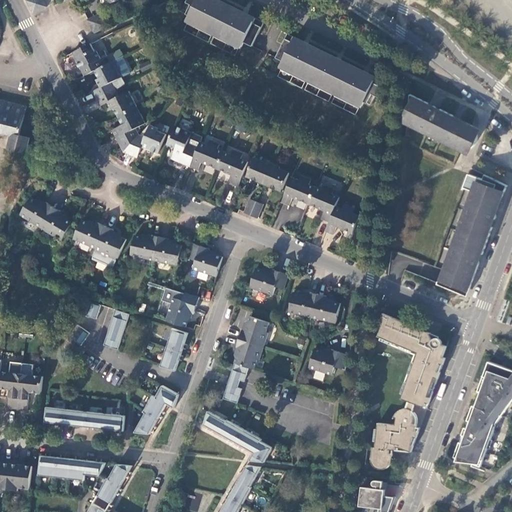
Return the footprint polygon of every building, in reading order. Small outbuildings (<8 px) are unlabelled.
[(40,0),(34,0),(29,3),(34,14),(44,9),(40,0)] [(264,23),(256,19),(218,0),(188,0),(182,12),(190,16),(188,21),(242,47),(244,43),(252,47),(264,23)] [(95,34),(106,28),(100,17),(89,23),(95,34)] [(377,78),(295,38),(288,34),(276,58),(283,62),(282,67),(363,107),(365,103),(372,105),(376,97),(380,98),(381,87),(375,83),(377,78)] [(95,52),(91,44),(73,53),(85,76),(96,71),(111,63),(104,50),(99,53),(98,50),(95,52)] [(93,92),(96,99),(116,89),(112,83),(122,78),(114,61),(111,63),(96,71),(103,87),(93,92)] [(149,61),(139,63),(141,70),(150,68),(149,61)] [(304,88),(327,101),(330,96),(307,83),(304,88)] [(116,89),(96,99),(100,106),(111,101),(119,117),(138,108),(130,92),(120,96),(116,89)] [(441,142),(454,116),(441,110),(439,113),(436,112),(437,111),(436,109),(436,107),(434,106),(432,106),(430,107),(429,109),(427,107),(429,104),(411,95),(407,125),(441,142)] [(9,149),(27,153),(31,138),(20,136),(27,106),(0,99),(0,132),(12,135),(9,149)] [(138,108),(119,117),(123,125),(113,130),(124,152),(140,135),(147,127),(138,108)] [(451,132),(451,134),(451,136),(451,140),(452,143),(453,146),(456,148),(460,150),(464,151),(468,150),(472,149),(475,146),(477,142),(478,138),(478,134),(476,130),(474,127),(470,125),(467,124),(464,123),(461,124),(458,125),(455,122),(451,129),(453,130),(451,132)] [(175,126),(168,145),(176,148),(172,160),(190,168),(199,147),(196,145),(196,144),(189,141),(193,133),(175,126)] [(140,135),(124,152),(138,158),(142,147),(159,154),(167,135),(159,131),(159,130),(150,127),(147,134),(142,136),(140,135)] [(199,147),(190,168),(198,171),(202,160),(205,162),(207,164),(218,169),(225,152),(218,150),(220,145),(210,141),(208,145),(201,143),(199,147)] [(225,152),(218,169),(229,174),(231,173),(234,174),(230,184),(238,187),(249,163),(241,160),(243,155),(233,151),(231,155),(225,152)] [(247,177),(265,184),(273,164),(265,161),(264,163),(255,159),(247,177)] [(273,164),(265,184),(283,191),(290,173),(280,169),(281,168),(273,164)] [(491,182),(469,174),(464,188),(472,191),(467,204),(471,206),(466,219),(468,220),(459,245),(457,245),(447,271),(443,270),(438,284),(456,292),(457,291),(460,291),(463,291),(465,290),(467,288),(468,285),(475,267),(476,267),(478,267),(479,266),(480,264),(480,262),(479,261),(477,260),(480,254),(483,255),(493,228),(489,227),(492,221),(493,221),(495,220),(496,219),(497,217),(496,216),(496,214),(494,213),(508,186),(492,178),(491,182)] [(292,178),(282,203),(290,206),(294,196),(298,197),(298,200),(309,204),(316,188),(310,185),(312,180),(302,176),(300,181),(292,178)] [(316,188),(309,204),(320,209),(323,208),(326,209),(322,219),(330,223),(336,207),(340,198),(333,195),(335,190),(325,186),(323,191),(316,188)] [(21,215),(41,228),(54,207),(46,203),(44,206),(31,198),(21,215)] [(250,199),(245,213),(244,213),(251,216),(257,202),(250,199)] [(257,202),(251,216),(258,219),(265,205),(257,202)] [(330,223),(326,232),(334,235),(338,225),(341,227),(342,229),(354,233),(361,217),(354,215),(356,210),(346,206),(344,211),(336,207),(330,223)] [(54,207),(41,228),(62,241),(73,223),(60,215),(62,212),(54,207)] [(96,249),(106,227),(98,223),(97,226),(83,220),(74,239),(96,249)] [(115,230),(106,227),(96,249),(93,258),(113,267),(117,258),(119,258),(127,240),(113,234),(115,230)] [(155,261),(160,237),(151,235),(150,239),(136,236),(131,256),(155,261)] [(169,239),(160,237),(155,261),(179,266),(183,246),(168,243),(169,239)] [(194,269),(217,277),(223,257),(216,255),(209,253),(210,249),(193,244),(189,258),(196,261),(194,269)] [(257,268),(251,286),(251,288),(274,295),(277,287),(285,289),(290,275),(287,274),(273,269),(272,271),(272,273),(257,268)] [(290,313),(313,318),(319,295),(310,292),(309,296),(294,293),(290,313)] [(195,314),(197,305),(200,297),(197,296),(185,293),(185,294),(183,301),(174,298),(167,321),(186,327),(191,313),(195,314)] [(319,295),(313,318),(337,323),(342,304),(327,300),(328,297),(319,295)] [(83,315),(97,319),(102,305),(88,301),(83,315)] [(104,346),(119,350),(130,314),(116,310),(104,346)] [(400,346),(400,348),(412,353),(413,351),(419,354),(415,363),(412,363),(408,374),(411,375),(408,382),(406,382),(401,394),(404,395),(402,399),(409,401),(407,409),(403,409),(400,409),(397,411),(395,414),(394,417),(397,418),(396,425),(379,423),(378,429),(375,429),(374,442),(377,442),(376,448),(373,448),(372,460),(373,463),(375,467),(378,469),(382,470),(385,470),(389,468),(391,465),(393,461),(394,451),(397,450),(397,447),(412,453),(414,447),(412,445),(414,438),(417,439),(419,432),(417,431),(418,422),(418,419),(417,416),(416,413),(413,411),(416,404),(425,407),(427,403),(430,404),(432,397),(431,393),(431,389),(433,385),(435,382),(438,380),(441,373),(439,372),(441,364),(443,365),(446,359),(443,357),(447,347),(442,345),(442,342),(441,340),(440,339),(438,338),(435,338),(433,339),(432,334),(384,314),(381,341),(392,346),(393,343),(400,346)] [(243,330),(240,339),(265,347),(269,333),(267,332),(270,323),(251,316),(246,331),(243,330)] [(81,346),(90,334),(78,325),(69,337),(81,346)] [(176,371),(189,333),(173,329),(161,367),(176,371)] [(265,347),(240,339),(237,347),(240,349),(236,363),(250,368),(255,369),(258,360),(260,361),(265,347)] [(336,367),(347,370),(349,355),(332,350),(331,353),(316,348),(310,367),(333,375),(336,367)] [(10,372),(1,371),(0,379),(0,388),(10,390),(8,408),(18,409),(22,374),(23,363),(11,362),(10,372)] [(250,368),(236,363),(231,378),(245,382),(250,368)] [(511,370),(489,363),(482,385),(479,393),(481,394),(476,408),(474,407),(468,422),(470,422),(467,429),(466,429),(463,436),(466,437),(463,444),(460,443),(455,458),(482,468),(497,426),(511,404),(511,370)] [(322,381),(325,373),(315,370),(313,378),(322,381)] [(44,376),(22,374),(18,409),(28,410),(30,392),(42,393),(44,376)] [(228,385),(223,399),(238,404),(243,390),(228,385)] [(135,433),(150,434),(167,404),(175,409),(180,395),(163,386),(157,397),(153,396),(144,412),(146,413),(135,433)] [(46,423),(124,431),(126,416),(47,407),(46,423)] [(254,452),(250,461),(265,463),(274,448),(262,441),(263,440),(228,420),(227,421),(209,411),(205,425),(254,452)] [(107,463),(42,456),(39,475),(85,481),(86,474),(100,476),(107,463)] [(0,488),(9,489),(12,461),(4,459),(3,463),(0,462),(0,488)] [(19,487),(30,489),(33,466),(20,465),(20,461),(12,461),(9,489),(19,491),(19,487)] [(112,503),(133,466),(118,464),(110,479),(108,478),(99,495),(112,503)] [(248,466),(221,511),(239,511),(253,488),(252,487),(263,467),(248,466)] [(374,485),(376,486),(379,486),(379,489),(363,487),(360,506),(391,510),(396,497),(385,495),(386,490),(383,489),(383,481),(376,480),(376,481),(375,481),(374,482),(374,484),(374,485)] [(107,511),(108,511),(94,503),(88,511),(107,511)]
